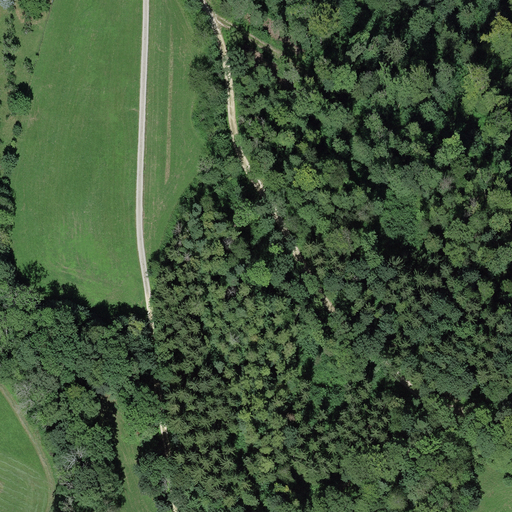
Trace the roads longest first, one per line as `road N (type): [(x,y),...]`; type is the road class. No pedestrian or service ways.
road 1 (track): [(200,0),(224,55),(245,167),(319,296),(389,373),(428,401),(511,429)]
road 2 (track): [(144,0),(138,256),(174,511)]
road 3 (track): [(511,187),(363,118),(209,15)]
